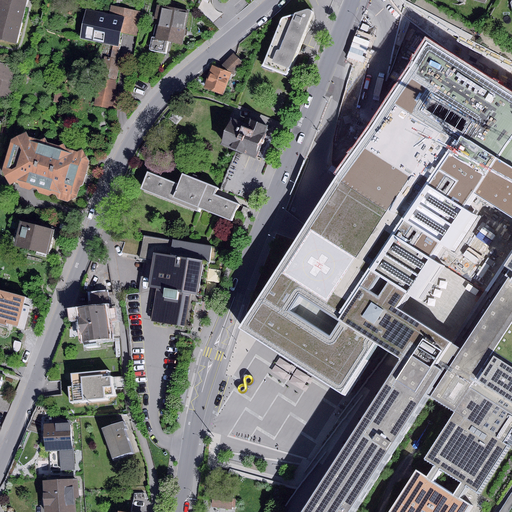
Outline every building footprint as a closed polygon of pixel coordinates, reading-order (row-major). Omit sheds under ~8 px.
[(0,0),(0,37),(16,42),(25,0),(0,0)] [(189,11),(156,4),(153,18),(159,19),(155,38),(152,37),(149,50),(165,54),(168,42),(182,45),(185,32),(189,11)] [(108,13),(86,9),(80,39),(112,46),(118,47),(121,33),(137,36),(142,12),(110,5),(108,13)] [(304,33),(311,14),(312,13),(311,12),(311,11),(310,10),(309,10),(308,9),(284,17),(282,18),(280,20),(262,66),(285,75),(286,75),(287,75),(304,33)] [(311,14),(304,33),(309,29),(311,27),(313,24),(314,21),(314,19),(314,15),(314,13),(312,12),(311,11),(311,12),(312,13),(311,14)] [(116,59),(118,47),(112,46),(110,58),(116,59)] [(233,54),(219,68),(231,73),(234,74),(244,64),(233,54)] [(102,56),(99,77),(115,80),(119,59),(116,59),(110,58),(102,56)] [(14,66),(0,63),(0,97),(9,100),(14,79),(11,78),(14,66)] [(212,65),(203,88),(223,95),(231,73),(219,68),(212,65)] [(99,77),(94,105),(116,110),(117,104),(116,87),(115,80),(99,77)] [(237,85),(235,91),(241,93),(243,87),(237,85)] [(68,91),(58,88),(55,99),(65,101),(68,91)] [(235,111),(221,144),(255,159),(270,125),(235,111)] [(85,178),(89,162),(82,149),(77,152),(65,148),(63,143),(58,146),(46,142),(44,137),(38,140),(28,137),(26,132),(11,139),(1,171),(9,185),(14,182),(18,184),(20,187),(30,190),(32,188),(36,189),(38,192),(48,196),(52,194),(55,195),(57,198),(67,202),(76,198),(79,187),(83,185),(85,178)] [(270,136),(261,158),(267,160),(276,138),(270,136)] [(491,192),(450,256),(466,256),(475,242),(483,247),(507,209),(507,212),(511,204),(511,169),(511,170),(504,170),(504,180),(497,192),(491,192)] [(148,172),(141,189),(197,212),(199,208),(230,220),(236,204),(213,195),(216,188),(182,175),(178,184),(148,172)] [(326,385),(340,392),(372,342),(399,358),(409,342),(436,359),(432,366),(441,371),(444,366),(448,369),(460,349),(395,308),(406,291),(419,298),(441,264),(408,243),(420,225),(338,173),(299,233),(239,328),(326,385)] [(47,254),(53,228),(19,221),(14,247),(47,254)] [(73,226),(60,222),(59,228),(71,232),(73,226)] [(156,289),(151,321),(185,327),(190,294),(197,295),(202,263),(209,264),(212,246),(143,235),(139,259),(151,261),(147,287),(156,289)] [(511,284),(508,282),(510,279),(507,278),(460,349),(448,369),(471,384),(468,388),(511,415),(511,427),(511,430),(511,284)] [(32,309),(35,300),(0,291),(0,325),(6,327),(7,324),(17,326),(17,327),(24,329),(29,309),(32,309)] [(88,307),(77,308),(81,341),(108,338),(104,305),(88,307)] [(436,359),(409,342),(399,358),(298,511),(349,511),(426,394),(441,371),(432,366),(436,359)] [(423,459),(432,465),(441,470),(461,482),(466,486),(477,493),(508,444),(503,442),(508,433),(511,430),(511,427),(511,415),(468,388),(471,384),(448,369),(444,366),(441,371),(426,394),(453,411),(423,459)] [(106,370),(71,374),(72,386),(67,387),(69,401),(104,398),(104,395),(113,394),(112,384),(111,376),(107,376),(106,370)] [(188,390),(181,388),(177,403),(184,404),(188,390)] [(14,398),(0,394),(0,410),(8,412),(14,398)] [(122,420),(101,428),(112,459),(131,452),(122,429),(125,428),(122,420)] [(70,423),(44,424),(45,452),(49,452),(72,450),(70,423)] [(511,435),(508,433),(503,442),(508,444),(511,447),(511,435)] [(72,450),(49,452),(51,471),(73,469),(72,450)] [(441,470),(432,465),(425,476),(416,471),(389,511),(463,511),(467,505),(457,499),(466,486),(461,482),(453,494),(433,482),(441,470)] [(78,479),(43,481),(44,511),(75,511),(75,497),(79,497),(78,479)] [(233,494),(212,491),(210,507),(231,510),(233,494)]
